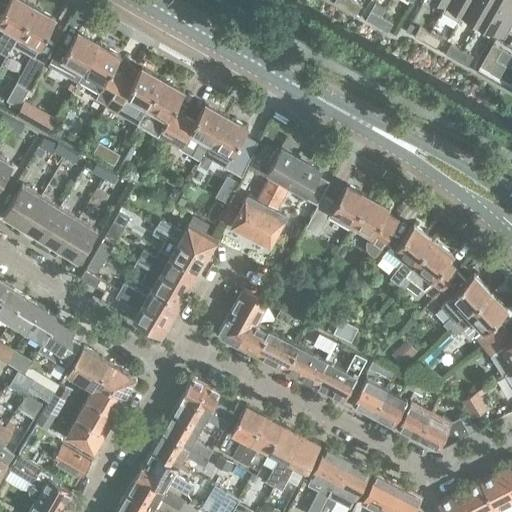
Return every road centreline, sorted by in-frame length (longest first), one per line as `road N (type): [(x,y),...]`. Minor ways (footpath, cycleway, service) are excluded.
road 1 (residential): [(511,432),(430,474),(181,342)]
road 2 (secondary): [(397,148),(136,0)]
road 3 (residential): [(167,368),(96,324),(93,304),(0,248)]
road 4 (residential): [(84,511),(167,368)]
road 5 (secondary): [(397,148),(511,241)]
road 6 (secondary): [(511,201),(447,163),(397,148)]
